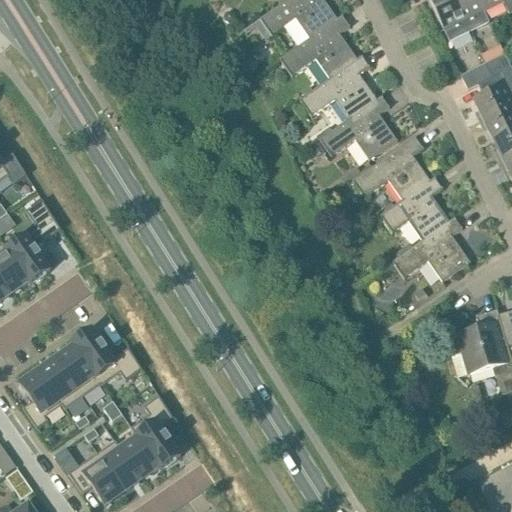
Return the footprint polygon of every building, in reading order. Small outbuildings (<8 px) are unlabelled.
[(286,31),(299,50),(339,22),(323,0),(293,0),(262,22),(274,39),(286,31)] [(471,36),(453,0),(431,0),(430,1),(449,39),(452,45),(471,36)] [(453,0),(471,36),(473,35),(491,26),(485,14),(477,0),(453,0)] [(504,5),(501,0),(477,0),(485,14),(504,5)] [(511,0),(501,0),(504,5),(510,17),(511,15),(511,0)] [(344,19),(339,22),(299,50),(282,62),(294,79),(318,62),(332,82),(359,62),(341,37),(352,29),(344,19)] [(493,81),(511,71),(511,69),(506,56),(486,66),(493,81)] [(364,59),(359,62),(332,82),(301,103),(313,120),(337,103),(351,122),(378,102),(361,77),(371,70),(364,59)] [(470,92),(479,87),(493,81),(486,66),(462,78),(470,92)] [(475,103),(484,122),(511,108),(511,71),(493,81),(479,87),(485,98),(475,103)] [(333,160),(357,143),(371,163),(399,144),(381,117),(391,110),(384,99),(378,102),(351,122),(321,143),(333,160)] [(511,108),(484,122),(494,143),(511,133),(511,108)] [(511,157),(511,133),(494,143),(503,162),(511,157)] [(424,151),(417,140),(354,184),(366,201),(390,184),(404,204),(432,183),(414,158),(424,151)] [(319,143),(309,150),(316,160),(326,154),(319,143)] [(0,164),(0,185),(9,179),(14,187),(26,178),(13,157),(0,165),(0,164)] [(511,179),(511,157),(503,162),(511,179)] [(437,180),(432,183),(404,204),(382,218),(394,235),(410,224),(424,244),(451,224),(434,199),(445,191),(437,180)] [(35,227),(4,248),(30,285),(29,286),(30,288),(51,273),(34,250),(61,232),(56,225),(42,204),(26,214),(35,227)] [(451,224),(424,244),(393,264),(405,280),(428,264),(442,284),(470,264),(452,239),(463,232),(455,221),(451,224)] [(3,246),(0,248),(0,279),(12,297),(29,286),(30,285),(4,248),(3,246)] [(0,279),(0,305),(12,297),(0,279)] [(420,308),(429,302),(422,292),(414,298),(420,308)] [(476,319),(479,331),(459,337),(464,356),(452,360),(458,381),(494,370),(502,398),(511,395),(511,359),(509,349),(507,350),(498,317),(497,313),(476,319)] [(511,313),(498,317),(507,350),(509,349),(511,348),(511,313)] [(375,320),(381,330),(388,326),(382,317),(375,320)] [(92,334),(72,348),(74,350),(75,350),(101,388),(102,389),(121,376),(126,384),(142,373),(129,351),(112,363),(92,334)] [(74,350),(57,362),(84,400),(101,388),(75,350),(74,350)] [(57,362),(39,374),(63,408),(63,409),(66,413),(84,400),(57,362)] [(39,374),(21,387),(33,405),(23,412),(37,433),(49,425),(46,421),(63,409),(63,408),(39,374)] [(484,405),(479,388),(473,390),(477,407),(484,405)] [(149,417),(131,430),(135,436),(136,436),(160,471),(159,472),(161,474),(181,460),(161,430),(173,421),(159,399),(144,410),(149,417)] [(113,405),(104,412),(108,418),(118,411),(113,405)] [(118,411),(108,418),(113,425),(123,418),(118,411)] [(85,420),(76,426),(80,433),(90,426),(85,420)] [(94,432),(85,439),(89,445),(99,439),(94,432)] [(118,448),(142,483),(159,472),(160,471),(136,436),(135,436),(118,448)] [(115,444),(98,457),(124,495),(142,483),(118,448),(115,444)] [(80,469),(69,477),(83,498),(93,491),(106,508),(124,495),(98,457),(80,469)] [(18,472),(7,480),(22,501),(33,494),(18,472)]
